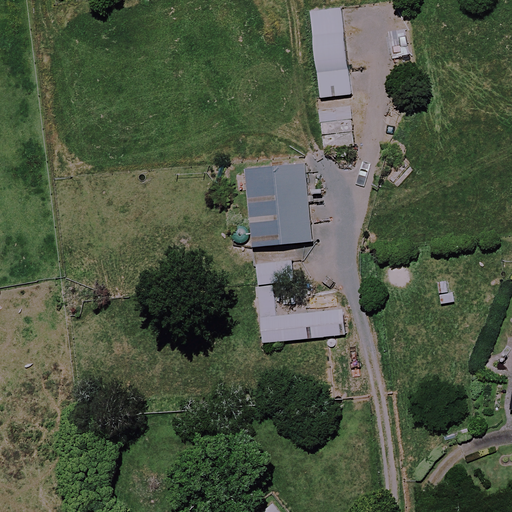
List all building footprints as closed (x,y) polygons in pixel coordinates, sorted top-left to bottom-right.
[(312,14),(319,73),(350,69),(343,11),(312,14)] [(353,96),(350,73),(319,77),(322,100),(353,96)] [(356,145),(351,107),(320,111),(325,149),(356,145)] [(315,244),(309,168),(247,173),(254,249),(315,244)] [(296,283),(294,262),(258,265),(260,286),(296,283)] [(277,318),(274,292),(259,294),(265,345),(346,336),(343,311),(277,318)]
